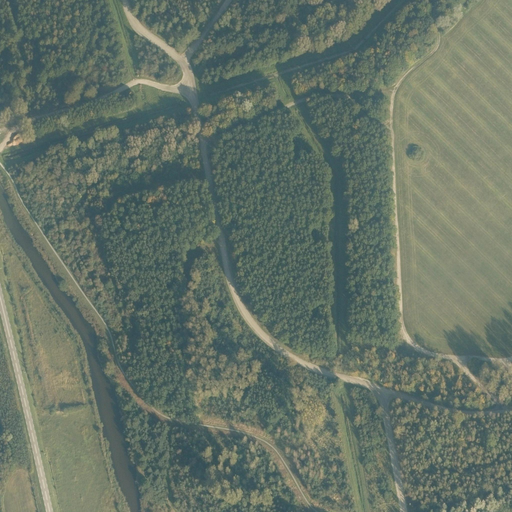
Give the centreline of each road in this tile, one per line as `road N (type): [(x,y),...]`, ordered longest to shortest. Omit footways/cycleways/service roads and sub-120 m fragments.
road 1 (track): [(435,0),(438,41),(394,89),(392,107),(402,326),(420,351),(511,358)]
road 2 (track): [(201,143),(232,280),(259,329),(305,363),(382,392),(457,412),(508,409)]
road 3 (track): [(20,125),(143,81),(188,86),(201,143),(305,99),(347,96)]
road 4 (primary): [(48,511),(0,301)]
road 5 (track): [(382,392),(404,511)]
